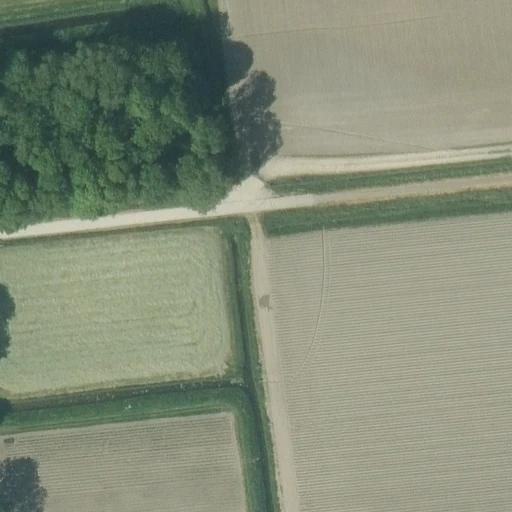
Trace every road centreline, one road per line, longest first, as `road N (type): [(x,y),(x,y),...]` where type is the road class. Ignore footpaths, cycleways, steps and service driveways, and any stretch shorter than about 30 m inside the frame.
road 1 (track): [(511,150),(268,175),(253,206)]
road 2 (unclassified): [(0,234),(253,206)]
